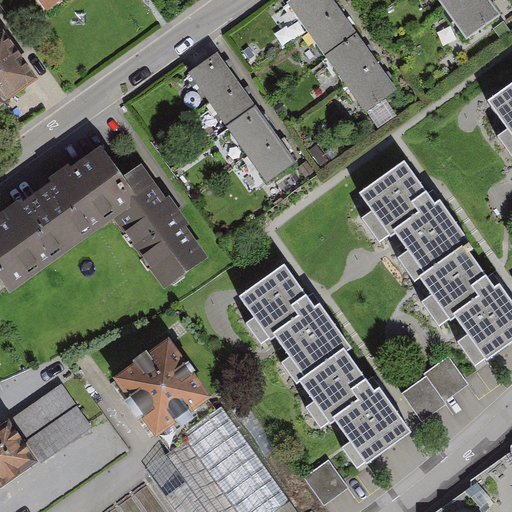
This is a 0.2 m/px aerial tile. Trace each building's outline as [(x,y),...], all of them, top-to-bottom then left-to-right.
[(45,0),(53,10),(68,0),(45,0)] [(337,0),(295,0),(291,3),(370,115),(402,93),(337,0)] [(492,0),(440,0),(469,42),(505,17),(492,0)] [(294,36),(306,28),(291,6),(279,15),(294,36)] [(14,30),(0,39),(0,112),(48,80),(14,30)] [(225,53),(194,74),(271,184),(301,163),(225,53)] [(511,98),(489,115),(511,146),(511,98)] [(177,208),(125,136),(0,225),(0,268),(19,295),(119,223),(169,292),(214,260),(177,208)] [(511,301),(411,161),(368,194),(402,242),(488,362),(511,343),(511,301)] [(292,267),(248,300),(281,344),(374,469),(418,436),(292,267)] [(178,340),(122,380),(166,441),(222,401),(178,340)] [(448,354),(404,391),(422,421),(467,382),(448,354)] [(16,422),(0,433),(0,491),(44,462),(16,422)] [(374,475),(351,444),(304,480),(328,511),(374,475)] [(146,511),(136,493),(104,511),(146,511)]
